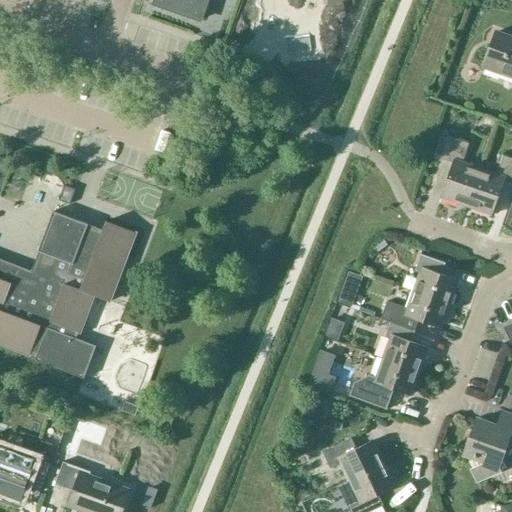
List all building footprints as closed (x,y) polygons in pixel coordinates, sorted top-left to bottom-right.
[(154,0),(153,4),(199,20),(206,0),(154,0)] [(511,38),(495,32),(483,67),(511,77),(511,38)] [(440,198),(465,207),(479,168),(461,162),(468,143),(447,136),(440,159),(453,163),(440,198)] [(479,168),(465,207),(490,216),(502,180),(511,183),(511,158),(502,155),(496,174),(479,168)] [(74,189),(63,186),(58,201),(69,204),(74,189)] [(0,259),(0,344),(28,355),(29,354),(35,356),(34,360),(83,379),(96,346),(76,338),(78,332),(78,333),(93,296),(108,302),(123,264),(135,232),(105,221),(102,230),(53,211),(37,251),(39,252),(31,271),(0,259)] [(413,292),(449,305),(458,280),(440,274),(444,263),(420,254),(414,270),(420,272),(413,292)] [(389,322),(413,331),(417,321),(441,329),(449,305),(413,292),(406,311),(395,307),(389,322)] [(344,324),(331,319),(324,336),(338,341),(344,324)] [(383,359),(419,372),(428,348),(410,341),(413,331),(389,322),(384,337),(390,339),(383,359)] [(511,322),(502,327),(511,347),(511,322)] [(410,396),(419,372),(383,359),(376,378),(368,375),(353,383),(349,396),(385,409),(389,400),(392,390),(410,396)] [(332,397),(314,390),(305,413),(323,420),(332,397)] [(136,406),(123,401),(119,410),(133,415),(136,406)] [(495,427),(476,420),(464,453),(463,453),(463,454),(476,482),(500,471),(497,466),(506,442),(511,444),(511,417),(500,413),(495,427)] [(339,462),(348,480),(383,464),(372,440),(355,448),(350,438),(327,449),(334,465),(339,462)] [(23,486),(38,492),(48,464),(20,454),(15,467),(0,461),(0,493),(18,500),(23,486)] [(83,511),(120,511),(128,490),(88,475),(90,471),(62,461),(54,484),(72,491),(67,506),(83,511)] [(383,464),(348,480),(357,499),(351,501),(356,511),(368,511),(382,505),(377,495),(394,487),(383,464)]
